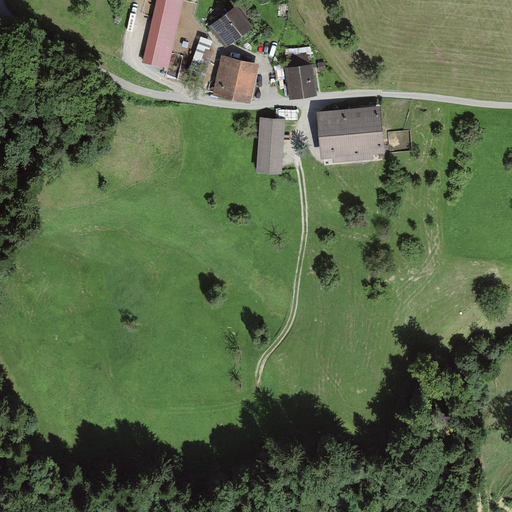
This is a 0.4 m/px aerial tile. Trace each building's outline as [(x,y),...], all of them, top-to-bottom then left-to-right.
[(236,3),(208,25),(225,47),(253,24),(236,3)] [(205,81),(216,49),(197,43),(187,75),(205,81)] [(251,102),(260,62),(222,53),(212,94),(251,102)] [(318,62),(320,70),(327,69),(326,61),(318,62)] [(290,98),(317,93),(313,62),(284,65),(290,98)] [(373,154),(385,153),(381,106),(317,112),(321,160),(333,159),(333,162),(373,159),(373,154)] [(256,172),(281,173),(284,120),(259,118),(256,172)]
